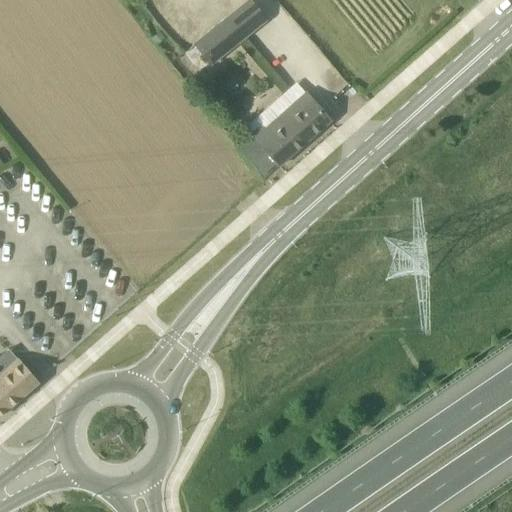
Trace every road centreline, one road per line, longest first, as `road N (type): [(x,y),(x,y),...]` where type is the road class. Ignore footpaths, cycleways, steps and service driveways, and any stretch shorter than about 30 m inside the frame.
road 1 (secondary): [(237,278),(511,28)]
road 2 (motorway): [(511,384),(327,511)]
road 3 (secondary): [(237,278),(170,337),(132,386)]
road 4 (secondary): [(158,404),(206,339),(237,278)]
road 5 (motorway): [(408,511),(511,441)]
